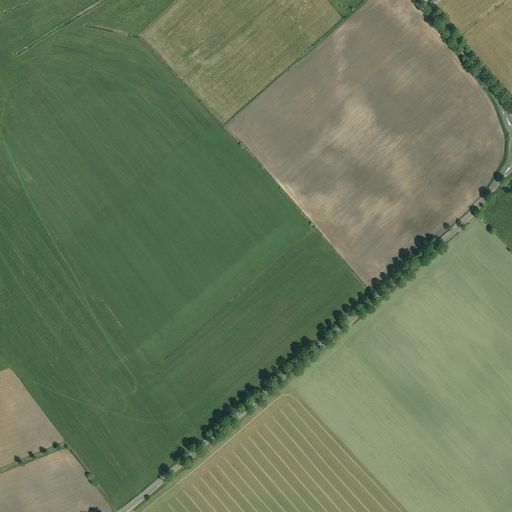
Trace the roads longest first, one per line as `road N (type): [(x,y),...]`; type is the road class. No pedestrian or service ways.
road 1 (tertiary): [(122,511),(427,255),(504,173)]
road 2 (tertiary): [(506,117),(423,0)]
